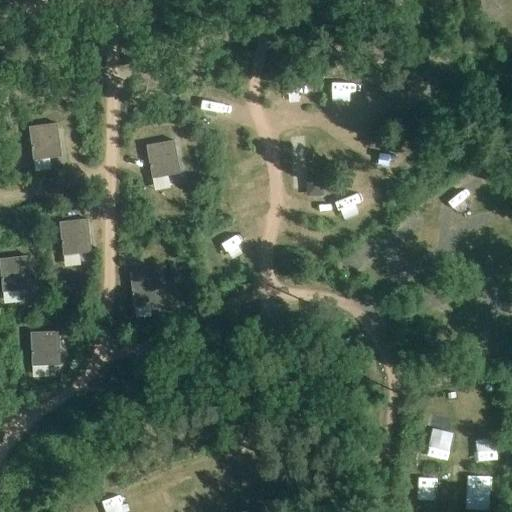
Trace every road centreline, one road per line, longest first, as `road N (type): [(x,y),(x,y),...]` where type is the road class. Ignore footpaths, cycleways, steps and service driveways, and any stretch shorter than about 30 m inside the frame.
road 1 (track): [(0,459),(102,359),(177,306),(244,291),(305,290),(353,302),(386,336),(395,380),(366,511)]
road 2 (track): [(102,359),(111,0)]
